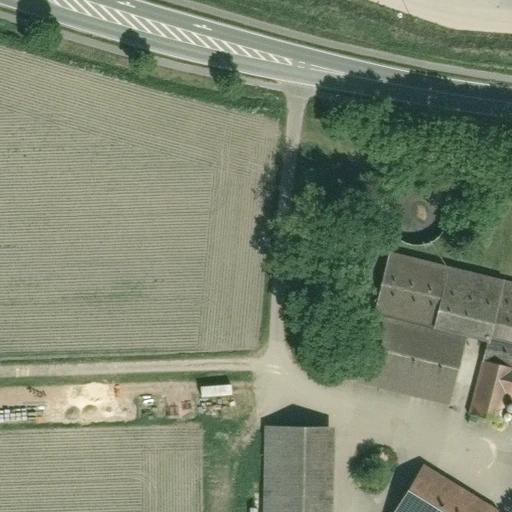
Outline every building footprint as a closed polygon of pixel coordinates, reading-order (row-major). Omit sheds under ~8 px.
[(405,248),(420,251),(440,242),(448,228),(449,210),(440,196),(423,187),(407,188),(394,197),(386,213),(388,230),(395,242),(405,248)] [(511,287),(392,262),(379,321),(511,349),(511,287)] [(392,326),(374,396),(446,414),(464,344),(392,326)] [(511,366),(503,364),(487,361),(473,419),(503,426),(507,408),(511,409),(511,366)] [(264,435),(266,511),(336,511),(334,433),(264,435)] [(499,511),(431,468),(402,511),(499,511)]
